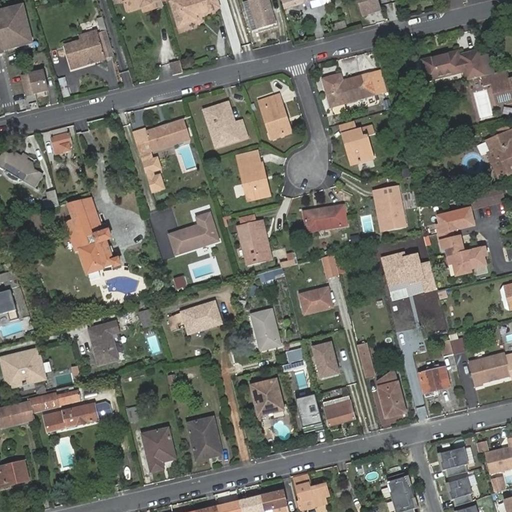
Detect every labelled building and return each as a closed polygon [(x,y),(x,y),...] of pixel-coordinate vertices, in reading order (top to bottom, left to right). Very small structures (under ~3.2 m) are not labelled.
[(146,6),(148,11),(163,6),(160,0),(120,0),(121,2),(124,1),(127,12),(142,7),(146,6)] [(175,0),(172,1),(180,25),(198,20),(196,15),(219,8),(217,0),(175,0)] [(248,0),(249,1),(257,28),(275,23),(268,0),(248,0)] [(283,0),(286,9),(314,0),(283,0)] [(377,0),(357,0),(362,16),(381,10),(377,0)] [(252,30),(257,28),(249,1),(243,2),(252,30)] [(0,51),(14,48),(13,43),(32,39),(23,5),(0,10),(0,51)] [(105,27),(102,17),(97,19),(100,29),(105,27)] [(113,53),(106,31),(97,34),(96,32),(80,37),(82,41),(66,46),(73,69),(105,59),(104,56),(113,53)] [(14,48),(32,44),(31,39),(13,43),(14,48)] [(507,62),(511,60),(508,43),(502,44),(507,62)] [(479,57),(477,51),(461,54),(460,51),(422,60),(427,81),(465,72),(467,81),(481,77),(484,76),(479,57)] [(487,55),(479,57),(484,76),(492,74),(487,55)] [(179,61),(170,63),(173,75),(183,72),(179,61)] [(43,70),(30,74),(35,93),(35,94),(49,90),(43,70)] [(511,79),(509,70),(505,71),(501,72),(504,81),(511,79)] [(323,80),(331,107),(375,95),(387,91),(382,71),(343,82),(341,75),(323,80)] [(492,74),(484,76),(481,77),(484,86),(491,85),(496,105),(511,100),(511,78),(511,79),(504,81),(501,72),(492,74)] [(30,74),(22,76),(27,96),(35,93),(30,74)] [(283,119),(286,118),(279,94),(259,101),(271,139),(288,134),(283,119)] [(392,110),(389,97),(383,99),(387,111),(392,110)] [(214,125),(209,126),(215,148),(248,137),(242,120),(235,123),(228,103),(211,108),(214,120),(213,120),(214,125)] [(204,110),(209,126),(214,125),(213,120),(214,120),(211,108),(204,110)] [(184,120),(139,134),(145,154),(191,139),(184,120)] [(352,121),(340,125),(342,133),(355,130),(352,121)] [(355,130),(342,133),(351,165),(372,159),(366,135),(373,133),(371,126),(355,130)] [(67,127),(50,131),(54,148),(56,154),(71,151),(70,145),(72,144),(69,133),(68,133),(67,127)] [(494,149),(497,157),(500,156),(508,175),(511,173),(511,131),(487,141),(491,150),(494,149)] [(262,172),(265,171),(263,163),(260,163),(257,151),(237,156),(248,201),(268,196),(262,172)] [(3,156),(0,156),(0,166),(8,172),(7,174),(19,182),(21,179),(35,187),(43,174),(34,169),(34,163),(27,159),(21,156),(16,152),(10,154),(8,154),(3,156)] [(158,156),(142,162),(152,194),(165,190),(160,174),(155,175),(154,172),(163,170),(158,156)] [(270,195),(265,171),(262,172),(268,196),(270,195)] [(380,197),(386,231),(405,228),(398,186),(382,189),(383,196),(380,197)] [(506,199),(503,186),(502,186),(469,194),(472,208),(506,199)] [(381,232),(386,231),(380,197),(383,196),(382,189),(374,191),(381,232)] [(56,190),(48,192),(50,199),(44,201),(46,209),(60,205),(56,190)] [(74,219),(73,219),(82,247),(80,248),(80,249),(88,273),(105,268),(104,267),(114,264),(115,267),(121,265),(119,258),(114,260),(107,240),(112,239),(109,229),(105,230),(104,226),(101,227),(91,198),(70,204),(74,219)] [(304,212),(306,232),(347,226),(343,206),(304,212)] [(483,255),(481,248),(467,251),(463,236),(456,237),(454,229),(476,223),(472,208),(440,216),(442,223),(444,231),(440,232),(442,241),(446,240),(447,247),(450,256),(454,255),(455,262),(458,275),(475,271),(474,268),(486,264),(483,255)] [(199,225),(170,235),(176,254),(219,240),(210,213),(197,218),(199,225)] [(82,247),(73,219),(67,222),(76,251),(80,249),(80,248),(82,247)] [(263,221),(256,223),(258,230),(260,229),(267,260),(272,259),(263,221)] [(258,230),(256,223),(238,227),(248,265),(267,260),(260,229),(258,230)] [(404,251),(380,258),(393,302),(438,290),(430,261),(421,264),(418,253),(406,257),(404,251)] [(329,277),(339,274),(334,256),(324,258),(329,277)] [(0,283),(18,279),(16,270),(0,275),(0,283)] [(276,270),(259,274),(262,283),(278,278),(276,270)] [(252,285),(249,294),(254,296),(258,287),(252,285)] [(511,295),(511,288),(511,285),(504,287),(502,291),(506,308),(510,311),(511,310),(511,300),(511,296),(511,295)] [(300,295),(304,315),(333,308),(328,289),(300,295)] [(0,316),(11,314),(13,322),(22,319),(15,290),(0,294),(0,316)] [(168,316),(173,331),(180,328),(178,323),(185,321),(189,333),(221,324),(215,302),(168,316)] [(153,309),(138,313),(143,329),(157,325),(153,309)] [(252,315),(260,350),(280,345),(271,310),(252,315)] [(115,321),(88,329),(98,365),(118,359),(110,333),(118,331),(115,321)] [(434,332),(436,339),(447,336),(446,329),(434,332)] [(444,357),(453,355),(450,340),(440,343),(444,357)] [(331,344),(314,348),(322,378),(339,373),(331,344)] [(366,344),(357,347),(365,378),(374,375),(366,344)] [(1,358),(5,376),(14,374),(17,386),(46,379),(39,348),(1,358)] [(289,362),(306,358),(304,348),(287,352),(289,362)] [(506,356),(505,354),(468,363),(474,388),(483,385),(482,384),(489,382),(490,379),(495,378),(498,380),(511,376),(506,356)] [(433,371),(427,373),(420,374),(424,394),(450,387),(445,368),(439,370),(437,366),(432,367),(433,371)] [(379,388),(387,418),(406,414),(397,383),(395,383),(392,373),(380,382),(381,387),(379,388)] [(14,374),(5,376),(8,388),(17,386),(14,374)] [(252,386),(259,415),(283,410),(276,380),(252,386)] [(31,407),(32,411),(59,405),(59,404),(58,401),(72,397),(73,401),(81,399),(79,390),(57,395),(56,393),(30,400),(30,401),(31,407)] [(325,430),(316,396),(297,400),(305,433),(316,430),(317,433),(325,430)] [(323,403),(329,426),(355,419),(349,396),(323,403)] [(0,425),(0,427),(34,419),(33,415),(32,411),(31,407),(30,401),(0,408),(0,425)] [(44,416),(48,432),(99,420),(110,418),(112,413),(110,405),(106,403),(96,405),(95,404),(44,416)] [(126,409),(129,422),(140,419),(137,407),(126,409)] [(188,423),(195,455),(210,452),(211,457),(222,455),(214,417),(188,423)] [(142,434),(151,472),(164,469),(163,462),(175,459),(168,428),(142,434)] [(486,453),(491,474),(511,468),(511,438),(508,440),(510,448),(486,453)] [(485,442),(477,444),(480,453),(488,450),(485,442)] [(464,448),(441,454),(443,463),(442,463),(443,471),(446,470),(448,477),(467,472),(465,465),(468,464),(464,448)] [(210,452),(195,455),(196,461),(211,457),(210,452)] [(0,467),(0,486),(28,480),(24,462),(0,467)] [(387,483),(392,498),(413,492),(411,486),(408,487),(406,477),(405,477),(404,474),(389,478),(390,482),(387,483)] [(296,479),(302,501),(299,502),(301,511),(327,505),(325,497),(329,496),(326,485),(311,488),(308,476),(296,479)] [(501,477),(493,479),(495,489),(504,487),(501,477)] [(467,478),(449,483),(452,492),(450,493),(452,500),(454,500),(456,507),(472,502),(470,494),(472,494),(467,478)] [(288,511),(283,491),(261,496),(264,506),(265,511),(288,511)] [(414,511),(414,509),(415,509),(412,499),(414,499),(413,492),(392,498),(396,511),(414,511)] [(261,496),(239,501),(241,510),(241,511),(265,511),(264,506),(261,496)] [(239,501),(218,506),(219,511),(241,511),(241,510),(239,501)]
